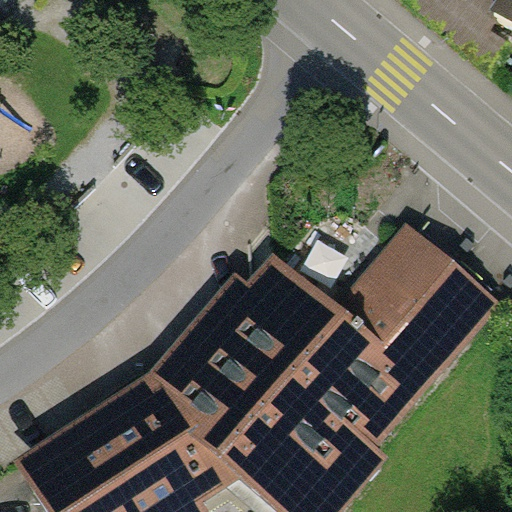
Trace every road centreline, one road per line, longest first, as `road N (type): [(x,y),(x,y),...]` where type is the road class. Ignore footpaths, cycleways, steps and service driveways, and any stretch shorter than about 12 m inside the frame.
road 1 (residential): [(341,29),(199,206),(119,284),(0,373)]
road 2 (tertiary): [(341,29),(511,172)]
